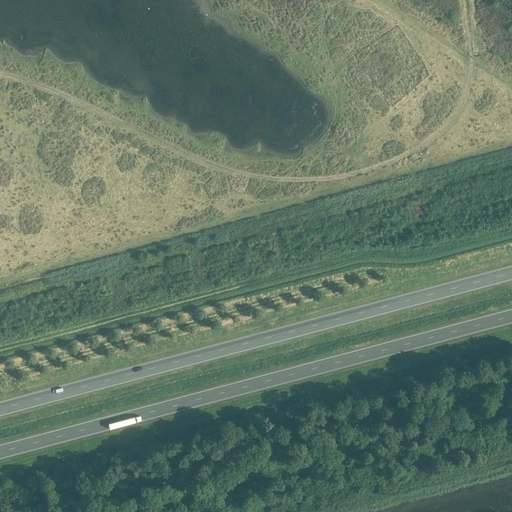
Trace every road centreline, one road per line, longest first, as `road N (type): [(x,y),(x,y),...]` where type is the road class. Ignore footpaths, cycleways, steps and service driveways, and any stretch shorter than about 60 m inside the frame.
road 1 (trunk): [(511,274),(0,411)]
road 2 (trunk): [(0,453),(511,316)]
